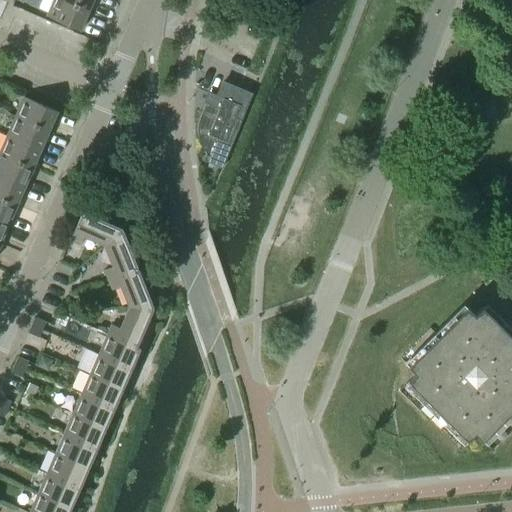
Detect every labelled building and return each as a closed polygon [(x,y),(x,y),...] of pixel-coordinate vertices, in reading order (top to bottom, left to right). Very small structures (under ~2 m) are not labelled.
[(80,31),(88,12),(60,0),(52,0),(45,16),(80,31)] [(60,0),(88,12),(92,0),(60,0)] [(48,131),(57,112),(22,97),(14,117),(48,131)] [(224,142),(239,105),(222,98),(218,109),(205,104),(199,118),(197,123),(197,129),(197,134),(198,140),(200,145),(202,150),(206,154),(210,158),(217,140),(224,142)] [(40,150),(48,131),(14,117),(6,135),(40,150)] [(40,150),(6,135),(0,148),(0,154),(32,169),(40,150)] [(0,177),(24,188),(32,169),(0,154),(0,177)] [(0,199),(16,206),(24,188),(0,177),(0,199)] [(0,221),(8,225),(16,206),(0,199),(0,221)] [(121,229),(82,212),(69,241),(79,246),(83,237),(103,246),(121,229)] [(137,269),(121,229),(103,246),(111,267),(103,270),(107,281),(137,269)] [(152,308),(137,269),(107,281),(111,290),(119,287),(128,308),(152,308)] [(136,347),(152,308),(128,308),(119,328),(110,325),(106,335),(139,349),(139,348),(136,347)] [(511,337),(482,308),(474,315),(466,308),(407,367),(415,375),(407,382),(467,442),(474,434),(482,442),(511,411),(511,337)] [(42,329),(45,322),(34,318),(31,325),(42,329)] [(38,338),(42,329),(31,325),(27,333),(38,338)] [(131,369),(139,349),(106,335),(97,354),(131,369)] [(122,389),(131,369),(97,354),(89,374),(122,389)] [(24,369),(28,362),(17,357),(14,364),(24,369)] [(21,377),(24,369),(14,364),(10,373),(21,377)] [(113,409),(122,389),(89,374),(80,394),(113,409)] [(104,429),(113,409),(80,394),(71,414),(104,429)] [(0,406),(7,409),(10,402),(0,397),(0,406)] [(96,448),(104,429),(71,414),(63,434),(96,448)] [(87,468),(96,448),(63,434),(54,454),(87,468)] [(79,488),(87,468),(54,454),(46,474),(79,488)] [(70,508),(79,488),(46,474),(37,494),(70,508)] [(68,511),(70,508),(37,494),(29,511),(68,511)]
